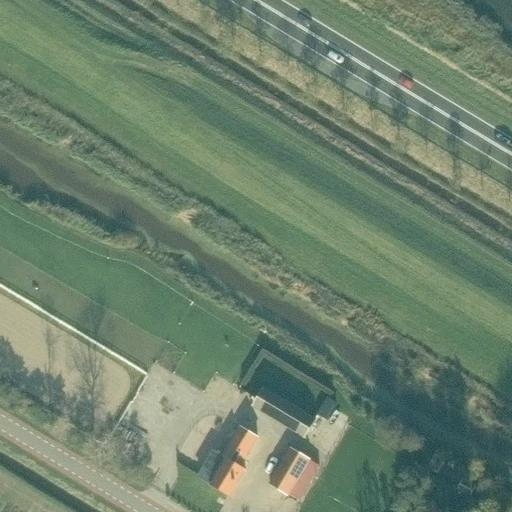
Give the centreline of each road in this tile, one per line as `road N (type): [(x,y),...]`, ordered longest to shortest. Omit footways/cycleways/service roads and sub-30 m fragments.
road 1 (primary): [(511,155),(255,0)]
road 2 (unclassified): [(149,511),(0,421)]
